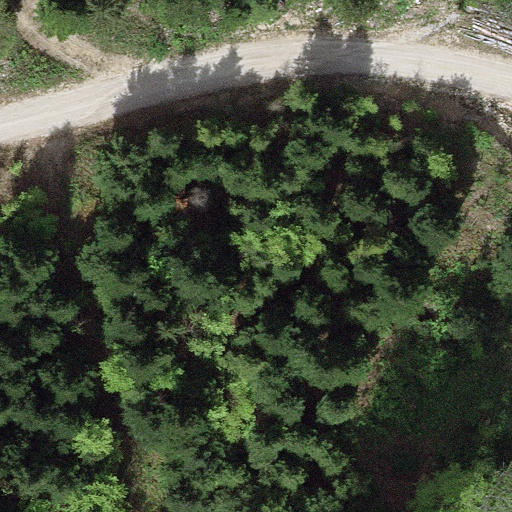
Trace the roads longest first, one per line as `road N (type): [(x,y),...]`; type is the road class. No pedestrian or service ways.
road 1 (track): [(511,83),(292,49),(0,119)]
road 2 (track): [(50,108),(70,272),(124,511)]
road 3 (track): [(150,83),(14,0)]
